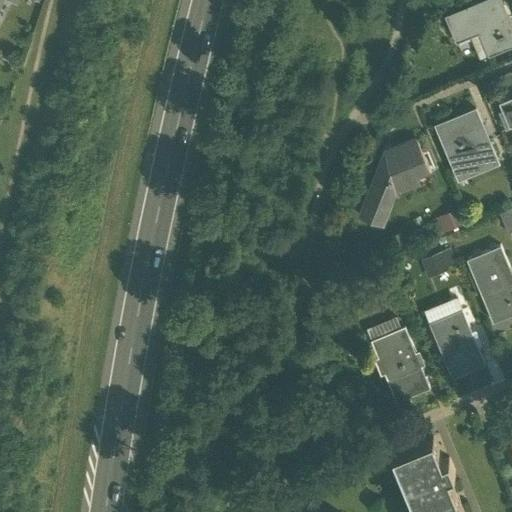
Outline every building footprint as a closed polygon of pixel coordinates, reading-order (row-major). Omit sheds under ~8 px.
[(511,44),(511,25),(501,0),(483,0),(446,15),(457,40),(480,31),(489,54),(511,44)] [(511,97),(499,103),(509,127),(511,125),(511,97)] [(475,108),(437,124),(458,175),(497,159),(475,108)] [(416,137),(389,148),(391,151),(385,154),(360,215),(382,224),(395,191),(407,186),(404,178),(429,168),(416,137)] [(511,210),(511,208),(499,213),(508,233),(511,231),(511,210)] [(444,216),(449,230),(463,225),(458,210),(444,216)] [(511,271),(501,245),(467,259),(493,321),(511,313),(511,271)] [(425,263),(431,277),(456,267),(450,252),(425,263)] [(485,363),(462,309),(430,322),(452,377),(485,363)] [(405,325),(372,339),(397,400),(430,387),(405,325)] [(463,511),(449,475),(455,473),(449,458),(443,461),(433,436),(394,453),(418,511),(463,511)]
